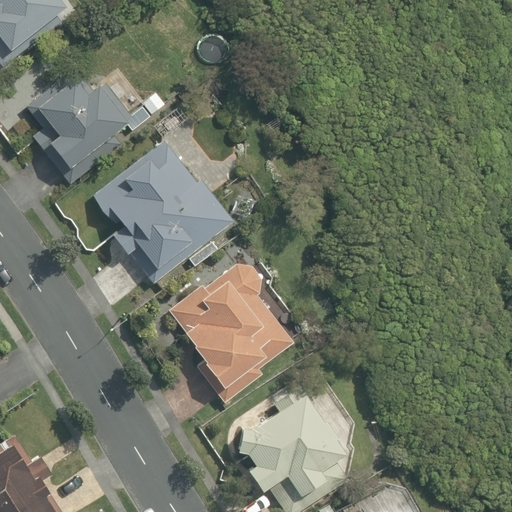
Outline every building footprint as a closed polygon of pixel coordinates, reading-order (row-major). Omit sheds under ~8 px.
[(0,0),(0,65),(0,66),(61,20),(54,11),(61,6),(56,0),(0,0)] [(30,137),(68,184),(117,144),(109,134),(129,118),(101,83),(91,92),(72,69),(24,108),(40,128),(30,137)] [(165,103),(154,90),(141,101),(152,114),(165,103)] [(130,254),(151,283),(231,222),(199,180),(195,183),(162,139),(89,195),(111,223),(116,219),(120,225),(109,233),(127,256),(130,254)] [(186,257),(192,265),(215,247),(210,240),(186,257)] [(195,367),(222,403),(259,374),(255,368),(289,342),(254,296),(255,294),(257,276),(249,265),(235,264),(202,290),(199,286),(167,310),(205,359),(195,367)] [(269,486),(283,511),(288,511),(343,480),(331,459),(341,453),(332,439),(329,437),(320,424),(319,421),(303,394),(299,388),(270,405),(272,410),(246,424),(240,427),(235,451),(245,453),(253,466),(247,469),(260,491),(269,486)] [(61,511),(49,493),(52,491),(42,475),(49,471),(38,454),(25,462),(8,435),(0,439),(0,511),(61,511)]
